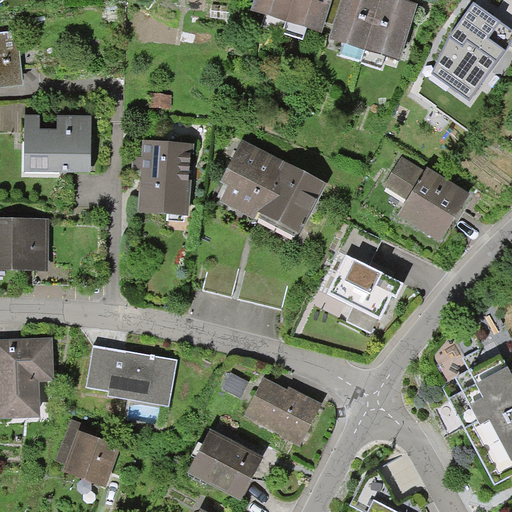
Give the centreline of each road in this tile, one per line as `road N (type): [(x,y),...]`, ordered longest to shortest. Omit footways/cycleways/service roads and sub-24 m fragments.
road 1 (residential): [(373,398),(285,352),(226,338),(108,314),(0,311)]
road 2 (residential): [(373,398),(511,228)]
road 3 (residential): [(373,398),(412,436),(455,511)]
road 4 (residential): [(311,511),(373,398)]
